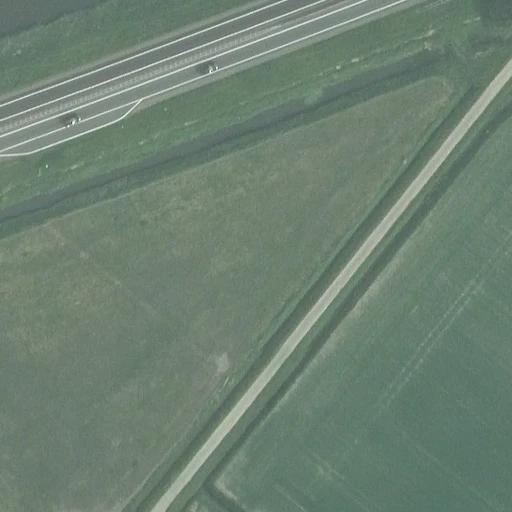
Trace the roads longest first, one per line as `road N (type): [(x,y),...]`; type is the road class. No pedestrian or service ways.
road 1 (unclassified): [(155,511),(511,66)]
road 2 (trunk): [(0,141),(380,0)]
road 3 (trunk): [(314,0),(0,117)]
